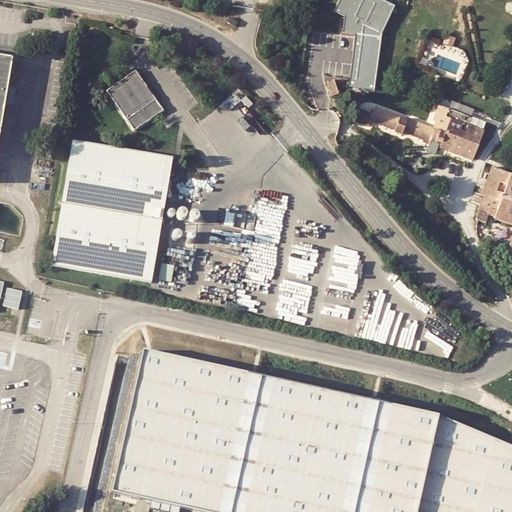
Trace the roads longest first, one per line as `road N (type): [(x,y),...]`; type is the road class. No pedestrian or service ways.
road 1 (unclassified): [(511,352),(461,379),(148,311),(111,324),(70,511)]
road 2 (unclassified): [(511,331),(418,263),(241,57),(162,11),(88,0)]
